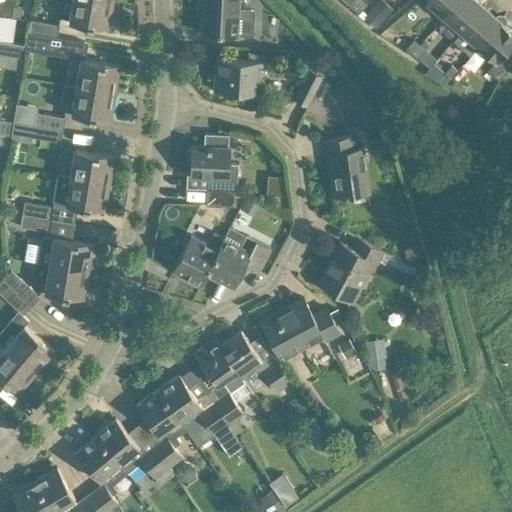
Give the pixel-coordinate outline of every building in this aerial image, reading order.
[(108,27),(113,0),(72,0),(69,20),(108,27)] [(198,0),(198,3),(202,3),(201,32),(221,33),(237,34),(254,35),(255,8),(238,7),(238,0),(198,0)] [(362,0),(359,0),(353,7),(359,13),(367,4),(362,0)] [(384,0),(379,0),(365,16),(377,26),(393,8),(384,0)] [(444,16),(457,0),(426,0),(444,16)] [(453,39),(483,5),(477,0),(457,0),(444,16),(461,30),(453,39)] [(0,14),(12,17),(14,4),(0,1),(0,14)] [(478,45),(500,20),(483,5),(453,39),(470,54),(478,45)] [(29,31),(57,36),(59,23),(31,18),(29,31)] [(511,30),(500,20),(478,45),(496,61),(511,41),(511,30)] [(55,48),(57,36),(29,31),(27,43),(55,48)] [(412,53),(419,44),(414,39),(406,48),(412,53)] [(0,52),(24,57),(26,45),(0,40),(0,52)] [(419,44),(412,53),(417,58),(425,49),(419,44)] [(293,49),(292,61),(308,62),(308,51),(293,49)] [(0,52),(0,64),(22,69),(24,57),(0,52)] [(76,84),(116,91),(120,64),(81,57),(76,84)] [(263,77),(264,60),(217,57),(215,89),(254,91),(255,76),(263,77)] [(435,78),(444,85),(449,78),(457,69),(451,63),(442,73),(440,71),(435,78)] [(487,70),(498,78),(504,72),(493,63),(487,70)] [(309,68),(294,98),(308,105),(314,94),(322,77),(323,75),(309,68)] [(322,77),(314,94),(322,98),(330,82),(323,78),(322,77)] [(17,94),(20,79),(10,78),(8,93),(17,94)] [(116,91),(76,84),(65,82),(62,98),(64,101),(73,102),(71,112),(111,119),(116,91)] [(509,120),(511,114),(511,108),(507,106),(501,116),(509,120)] [(34,124),(62,128),(65,116),(37,111),(34,124)] [(0,132),(12,134),(14,120),(0,118),(0,132)] [(60,141),(62,128),(34,124),(32,135),(60,141)] [(0,144),(10,146),(12,134),(0,132),(0,144)] [(236,188),(237,189),(238,162),(229,162),(230,145),(229,145),(229,133),(205,132),(204,144),(192,143),(192,148),(190,148),(188,150),(187,158),(189,161),(191,161),(191,174),(207,174),(206,187),(236,188)] [(326,138),(334,194),(369,190),(362,145),(355,146),(354,134),(326,138)] [(374,137),(377,148),(386,145),(383,134),(374,137)] [(57,173),(110,181),(114,154),(75,148),(70,175),(57,173)] [(105,209),(110,181),(57,173),(53,201),(105,209)] [(236,205),(237,189),(236,188),(206,187),(206,204),(236,205)] [(22,213),(51,218),(53,205),(24,201),(22,213)] [(49,230),(51,218),(22,213),(20,225),(49,230)] [(191,233),(173,269),(186,276),(184,279),(196,285),(198,282),(201,283),(206,272),(224,236),(214,231),(208,242),(191,233)] [(93,242),(54,236),(42,234),(37,261),(49,263),(49,264),(88,271),(93,242)] [(224,236),(206,272),(233,286),(244,265),(258,271),(270,246),(246,234),(241,245),(224,236)] [(318,282),(335,292),(351,300),(370,265),(374,267),(384,249),(377,245),(359,236),(353,247),(341,240),(318,282)] [(84,298),(88,271),(49,264),(44,291),(84,298)] [(2,278),(30,305),(40,295),(12,268),(2,278)] [(0,291),(22,313),(30,305),(2,278),(0,280),(0,291)] [(261,319),(271,337),(282,357),(323,335),(325,339),(340,331),(327,306),(313,313),(304,297),(261,319)] [(6,345),(37,371),(55,349),(24,323),(6,345)] [(245,381),(242,376),(264,361),(241,328),(220,343),(216,336),(215,336),(245,381)] [(215,336),(194,351),(215,382),(210,386),(218,398),(215,400),(214,401),(236,433),(238,435),(240,434),(248,428),(239,416),(244,412),(230,392),(245,381),(215,336)] [(357,350),(349,337),(337,343),(345,357),(357,350)] [(365,340),(368,358),(386,355),(383,337),(365,340)] [(0,375),(19,392),(37,371),(6,345),(0,352),(0,375)] [(277,358),(262,368),(277,391),(292,380),(277,358)] [(179,372),(158,387),(186,428),(195,422),(200,428),(207,423),(214,433),(221,443),(236,433),(214,401),(204,407),(201,403),(189,387),(179,372)] [(158,387),(137,402),(158,433),(163,430),(167,435),(152,445),(169,467),(183,456),(175,445),(180,441),(176,435),(186,428),(158,387)] [(95,434),(120,463),(140,446),(116,417),(95,434)] [(100,479),(120,463),(95,434),(76,450),(100,479)] [(173,474),(169,467),(152,445),(139,456),(160,484),(173,474)] [(34,479),(53,510),(76,497),(57,466),(34,479)] [(285,506),(299,497),(286,477),(272,487),(285,506)] [(54,511),(53,510),(34,479),(12,492),(23,511),(54,511)] [(88,493),(101,511),(106,511),(119,503),(104,482),(88,493)] [(78,511),(101,511),(88,493),(73,505),(78,511)]
